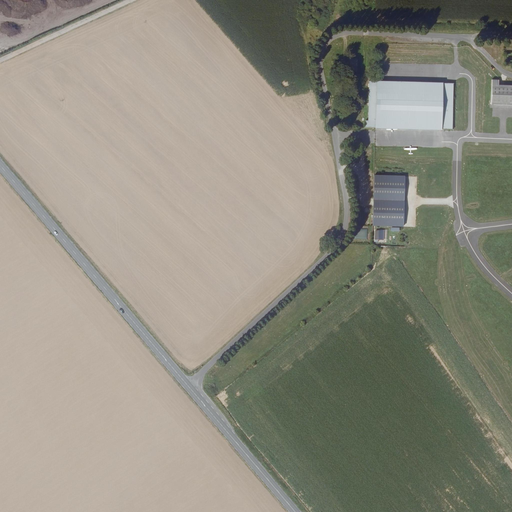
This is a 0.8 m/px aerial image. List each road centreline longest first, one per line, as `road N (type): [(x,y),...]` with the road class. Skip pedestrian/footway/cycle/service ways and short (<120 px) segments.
road 1 (unclassified): [(189,385),(343,232),(347,207),(321,68),(331,36),(511,37)]
road 2 (primary): [(189,385),(0,164)]
road 3 (primary): [(296,511),(189,385)]
road 4 (track): [(0,64),(136,0)]
